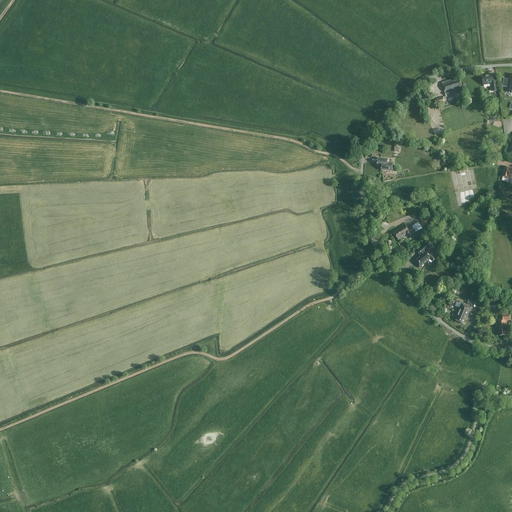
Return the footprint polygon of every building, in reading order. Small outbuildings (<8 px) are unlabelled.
[(511,92),(511,74),(510,74),(509,80),(504,79),(502,85),(508,86),(507,91),(511,92)] [(494,80),(493,75),(482,76),(483,85),(491,84),(492,91),(498,90),(497,80),(494,80)] [(451,80),(442,83),(446,96),(464,91),(460,80),(455,82),(454,80),(451,81),(451,80)] [(459,100),(460,103),(466,101),(463,92),(458,94),(455,95),(455,94),(452,95),(452,98),(453,98),(453,100),(456,99),(456,100),(459,100)] [(393,171),(393,164),(388,163),(388,159),(378,158),(377,166),(381,167),(381,170),(393,171)] [(502,177),(511,179),(511,178),(511,168),(505,166),(502,177)] [(410,237),(416,233),(412,226),(408,229),(405,224),(400,227),(400,228),(394,232),(398,240),(408,234),(410,237)] [(435,260),(428,250),(432,247),(428,242),(417,251),(420,256),(414,261),(420,268),(429,261),(431,263),(435,260)] [(465,324),(471,308),(458,302),(457,307),(460,308),(455,320),(465,324)] [(499,321),(500,336),(507,335),(506,321),(511,321),(511,315),(502,315),(502,321),(499,321)]
